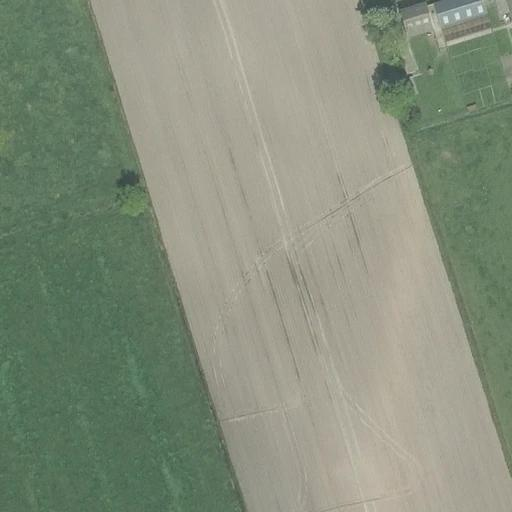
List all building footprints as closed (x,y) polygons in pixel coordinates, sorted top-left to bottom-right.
[(480,0),(449,0),(433,5),(440,29),(485,16),(480,0)] [(511,0),(503,0),(511,24),(511,23),(511,0)] [(424,5),(399,13),(407,39),(432,32),(424,5)] [(395,17),(387,19),(390,28),(398,25),(395,17)] [(380,32),(384,45),(392,42),(388,30),(380,32)]
